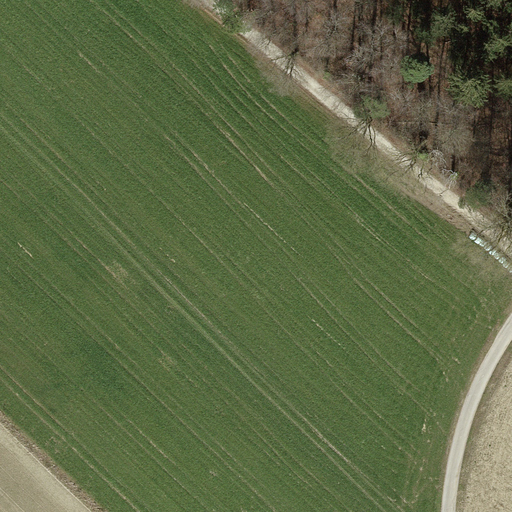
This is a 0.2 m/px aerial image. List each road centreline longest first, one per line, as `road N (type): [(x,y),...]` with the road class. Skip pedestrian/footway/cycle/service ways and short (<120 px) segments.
road 1 (track): [(204,0),(511,249)]
road 2 (track): [(449,511),(472,404),(511,331)]
